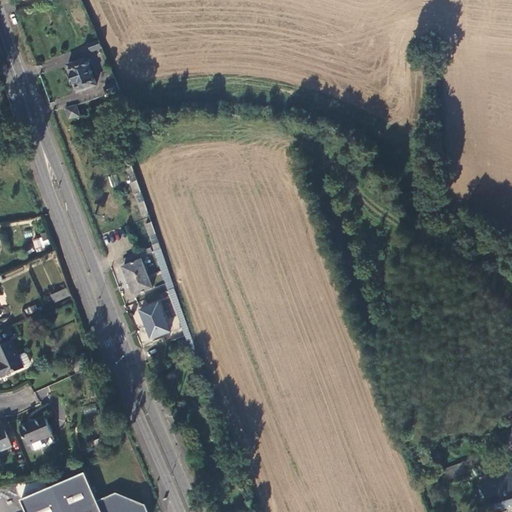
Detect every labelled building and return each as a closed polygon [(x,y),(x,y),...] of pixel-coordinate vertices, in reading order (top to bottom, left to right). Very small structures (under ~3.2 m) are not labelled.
[(91,55),(102,51),(98,43),(88,47),(91,55)] [(95,83),(85,58),(66,65),(76,90),(95,83)] [(104,95),(118,89),(115,81),(101,87),(104,95)] [(64,108),(68,121),(81,117),(77,104),(64,108)] [(175,288),(130,160),(124,162),(154,247),(136,255),(123,260),(125,264),(156,251),(169,291),(175,288)] [(47,235),(33,238),(35,250),(49,247),(47,235)] [(153,288),(142,259),(124,266),(135,295),(153,288)] [(67,288),(52,295),(56,303),(70,296),(67,288)] [(186,336),(193,354),(197,352),(175,288),(169,291),(185,336),(186,336)] [(170,332),(158,303),(141,310),(153,339),(170,332)] [(0,370),(3,377),(25,367),(20,356),(13,340),(0,345),(0,360),(2,365),(0,365),(0,370)] [(25,367),(31,364),(32,362),(28,354),(27,353),(20,356),(25,367)] [(28,446),(53,435),(46,417),(20,427),(28,446)] [(0,461),(1,461),(0,457),(0,451),(12,447),(4,429),(0,431),(0,461)] [(113,442),(110,436),(101,439),(103,445),(113,442)] [(463,464),(444,470),(448,480),(467,473),(463,464)] [(511,472),(481,483),(482,483),(491,511),(498,511),(511,507),(511,472)] [(22,500),(26,511),(149,511),(146,505),(116,493),(98,502),(85,473),(22,500)]
